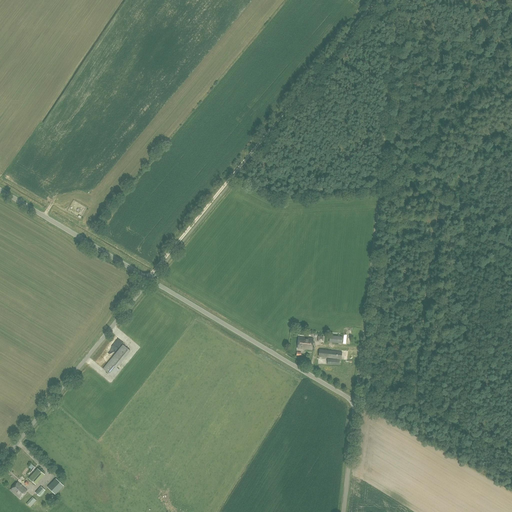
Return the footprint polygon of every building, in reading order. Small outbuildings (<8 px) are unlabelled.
[(312,350),(313,339),(298,337),(297,348),(312,350)] [(105,351),(111,357),(120,347),(114,341),(105,351)] [(113,377),(120,370),(117,368),(131,351),(123,345),(103,369),(113,377)] [(341,359),(342,352),(319,350),(318,357),(341,359)] [(99,359),(103,364),(109,360),(105,354),(99,359)] [(35,485),(44,475),(38,468),(34,472),(31,476),(32,477),(30,479),(35,485)] [(55,495),(64,486),(56,479),(48,487),(55,495)] [(20,498),(27,490),(18,482),(11,490),(20,498)] [(40,496),(45,490),(41,486),(35,492),(40,496)] [(30,507),(36,500),(32,497),(26,503),(30,507)]
